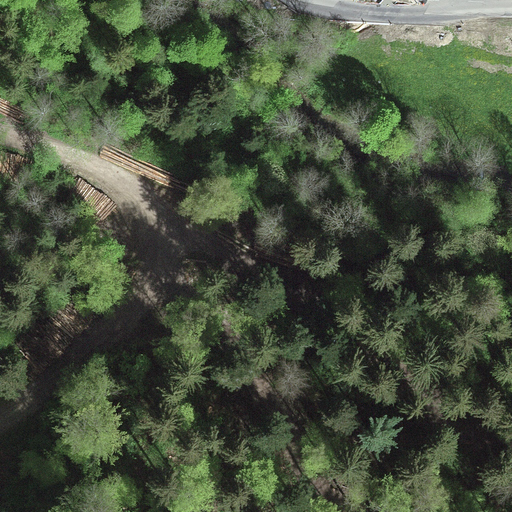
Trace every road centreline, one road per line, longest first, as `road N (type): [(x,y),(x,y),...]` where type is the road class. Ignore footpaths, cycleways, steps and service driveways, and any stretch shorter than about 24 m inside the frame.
road 1 (track): [(0,132),(126,173),(158,209),(168,238),(166,262),(130,310),(0,419)]
road 2 (track): [(168,238),(201,240),(260,273),(340,331),(426,410),(511,444)]
road 3 (track): [(152,283),(194,304),(225,340),(282,422),(326,511)]
